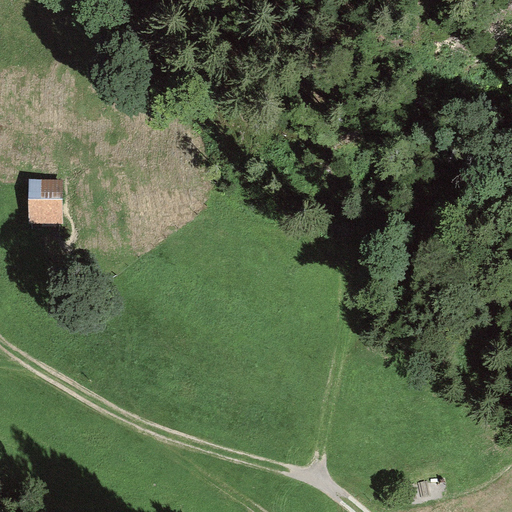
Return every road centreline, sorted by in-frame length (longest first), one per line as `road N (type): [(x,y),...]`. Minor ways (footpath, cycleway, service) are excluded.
road 1 (track): [(315,477),(357,273),(476,164),(511,147)]
road 2 (track): [(48,370),(191,445)]
road 3 (track): [(191,445),(328,481)]
